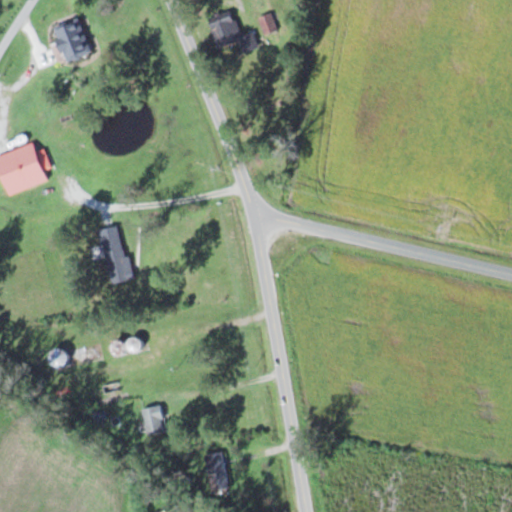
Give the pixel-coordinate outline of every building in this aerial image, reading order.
[(207,18),(218,50),(241,42),(244,51),(259,46),(254,31),(241,35),(232,10),(207,18)] [(279,30),(273,13),(259,18),(265,35),(279,30)] [(55,26),(65,61),(91,53),(81,18),(55,26)] [(0,154),(0,167),(9,194),(50,181),(46,170),(52,168),(45,147),(37,150),(35,143),(0,154)] [(132,280),(122,225),(101,228),(112,283),(132,280)] [(148,435),(167,431),(161,404),(142,409),(148,435)] [(207,453),(207,485),(225,485),(225,453),(207,453)]
